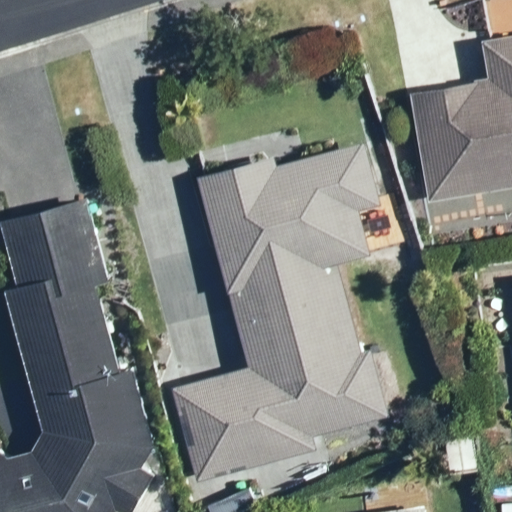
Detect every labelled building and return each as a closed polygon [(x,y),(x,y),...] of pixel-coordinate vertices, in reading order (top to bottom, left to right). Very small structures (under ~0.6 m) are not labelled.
[(511,29),(477,36),(483,71),(404,85),(422,193),(511,178),(511,29)] [(190,171),(244,362),(167,383),(193,475),(309,442),(306,430),(381,409),(362,343),(356,345),(331,256),(364,247),(352,203),(373,197),(356,136),(272,159),(269,149),(190,171)] [(0,232),(13,280),(1,283),(22,365),(0,370),(0,418),(8,450),(3,451),(0,449),(0,511),(100,511),(107,502),(118,509),(144,464),(133,458),(145,439),(124,361),(111,365),(88,275),(102,272),(82,194),(0,215),(0,232)] [(440,428),(447,470),(474,465),(467,424),(440,428)] [(245,483),(203,502),(207,511),(239,511),(255,505),(245,483)] [(511,511),(511,503),(498,504),(498,511),(511,511)]
